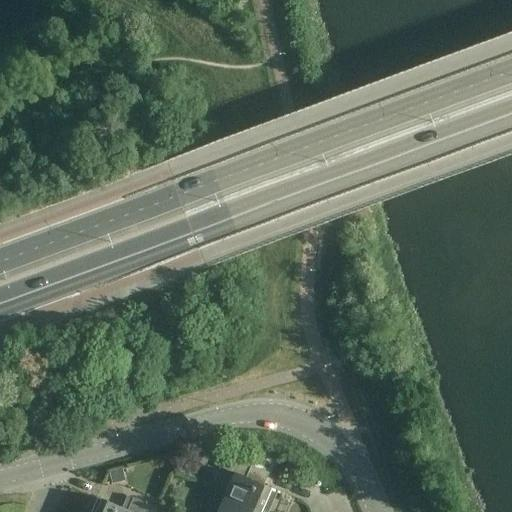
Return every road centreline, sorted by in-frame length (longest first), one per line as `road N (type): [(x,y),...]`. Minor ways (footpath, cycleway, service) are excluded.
road 1 (secondary): [(511,76),(0,265)]
road 2 (secondary): [(0,305),(511,117)]
road 3 (residential): [(376,511),(328,438),(267,411),(42,468)]
